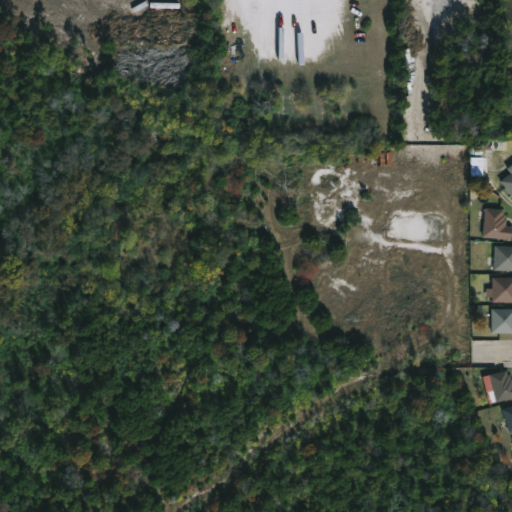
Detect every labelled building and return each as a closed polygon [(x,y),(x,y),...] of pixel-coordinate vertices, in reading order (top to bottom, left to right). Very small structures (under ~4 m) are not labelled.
[(511,165),(511,191),(503,180),(511,172),(511,170),(510,167),(511,165)] [(511,238),(484,236),(488,207),(505,209),(504,215),(507,215),(507,219),(509,219),(508,226),(511,226),(511,238)] [(511,269),(495,269),(496,245),(511,245),(511,269)] [(511,301),(494,301),(494,276),(511,276),(511,301)] [(511,333),(493,333),(493,308),(511,308),(511,333)] [(507,370),(509,374),(511,374),(511,376),(511,396),(498,401),(491,375),(507,370)] [(511,431),(511,405),(502,409),(509,432),(511,431)]
